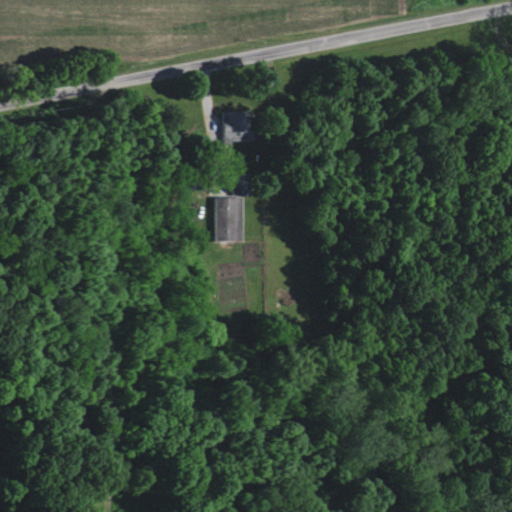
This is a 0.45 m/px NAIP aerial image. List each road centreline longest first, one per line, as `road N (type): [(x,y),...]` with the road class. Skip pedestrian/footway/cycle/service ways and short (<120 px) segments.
road 1 (residential): [(0,95),(511,4)]
road 2 (residential): [(220,178),(216,58)]
